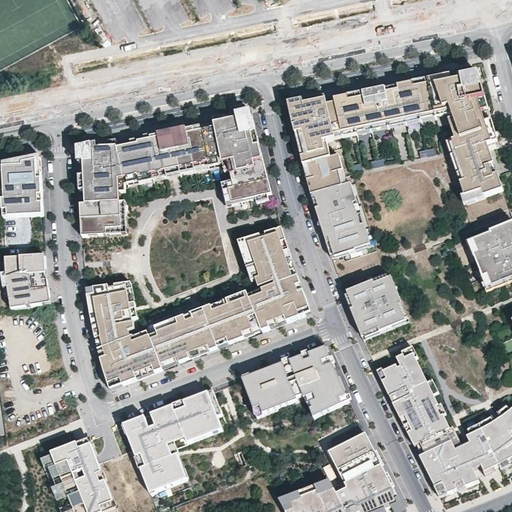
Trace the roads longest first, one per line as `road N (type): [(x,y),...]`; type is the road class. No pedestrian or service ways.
road 1 (residential): [(56,122),(68,294),(99,414),(331,326)]
road 2 (residential): [(264,77),(331,326)]
road 3 (residential): [(264,77),(495,31)]
road 4 (residential): [(56,122),(264,77)]
road 5 (residential): [(331,326),(427,511)]
